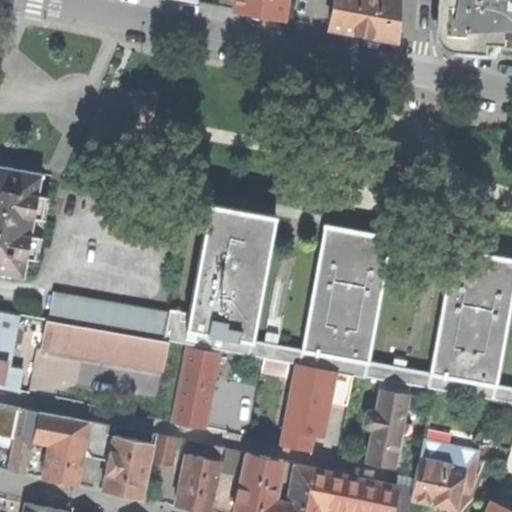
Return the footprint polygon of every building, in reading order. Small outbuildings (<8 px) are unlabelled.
[(234,0),(233,9),(256,13),(282,17),(285,0),(234,0)] [(333,0),(328,26),(396,39),(397,18),(397,0),(333,0)] [(504,0),(437,0),(436,34),(438,39),(441,43),(444,46),(448,49),(454,50),(484,52),(485,42),(502,43),(504,0)] [(511,0),(504,0),(502,43),(502,45),(511,46),(511,0)] [(367,153),(363,175),(375,193),(397,197),(415,185),(419,163),(407,146),(385,141),(367,153)] [(35,213),(42,173),(0,165),(0,273),(23,277),(31,236),(35,213)] [(42,173),(35,213),(44,214),(51,174),(42,173)] [(209,204),(189,313),(186,328),(252,340),(274,215),(209,204)] [(31,236),(40,237),(44,214),(35,213),(31,236)] [(323,224),(301,348),(366,360),(391,236),(323,224)] [(511,259),(452,248),(429,372),(495,384),(511,290),(511,259)] [(48,320),(162,340),(167,311),(53,291),(48,320)] [(167,341),(249,355),(252,340),(186,328),(189,313),(171,310),(171,309),(169,309),(163,340),(167,341)] [(0,387),(17,390),(21,368),(7,365),(17,314),(0,310),(0,387)] [(42,347),(162,369),(167,341),(163,340),(162,340),(48,320),(47,319),(42,347)] [(301,348),(252,340),(249,355),(264,358),(288,362),(297,364),(353,374),(380,379),(409,384),(511,402),(511,386),(495,384),(429,372),(366,360),(301,348)] [(187,424),(205,428),(219,354),(186,347),(172,421),(187,424)] [(286,377),(288,362),(264,358),(262,373),(286,377)] [(308,449),(311,433),(321,435),(329,400),(347,404),(353,374),(297,364),(281,443),(296,446),(308,449)] [(378,387),(407,393),(409,384),(380,379),(378,387)] [(378,387),(374,411),(403,416),(407,393),(378,387)] [(0,432),(13,436),(19,407),(0,403),(0,432)] [(25,473),(32,440),(36,424),(38,411),(19,407),(13,436),(6,470),(25,473)] [(398,439),(403,416),(374,411),(370,410),(366,412),(364,423),(366,426),(373,427),(366,460),(393,466),(398,439)] [(89,420),(38,411),(36,424),(52,428),(52,425),(87,432),(89,420)] [(102,453),(108,454),(112,436),(106,435),(108,424),(91,420),(85,451),(102,454),(102,453)] [(36,424),(32,440),(49,443),(52,428),(36,424)] [(49,443),(42,477),(58,480),(77,484),(87,432),(52,425),(52,428),(49,443)] [(154,441),(156,433),(149,432),(148,440),(154,441)] [(112,434),(112,436),(108,454),(105,472),(102,490),(120,493),(139,497),(150,442),(112,434)] [(178,438),(158,434),(152,462),(172,466),(178,438)] [(219,472),(240,476),(246,451),(225,447),(219,472)] [(433,450),(432,457),(450,461),(451,453),(433,450)] [(240,476),(232,511),(284,511),(286,501),(274,499),(282,459),(246,451),(240,476)] [(185,454),(174,505),(190,508),(209,511),(219,460),(185,454)] [(432,457),(419,454),(412,487),(410,497),(431,502),(455,507),(459,487),(461,477),(464,464),(450,461),(432,457)] [(294,463),(286,501),(284,511),(320,511),(322,505),(329,470),(294,463)] [(356,511),(391,511),(397,484),(329,470),(322,505),(354,511),(356,511)] [(468,478),(461,477),(459,487),(466,489),(468,478)] [(397,484),(391,511),(406,511),(410,497),(412,487),(397,484)] [(26,502),(23,511),(64,511),(65,510),(44,505),(26,502)] [(511,511),(491,502),(486,511),(511,511)]
